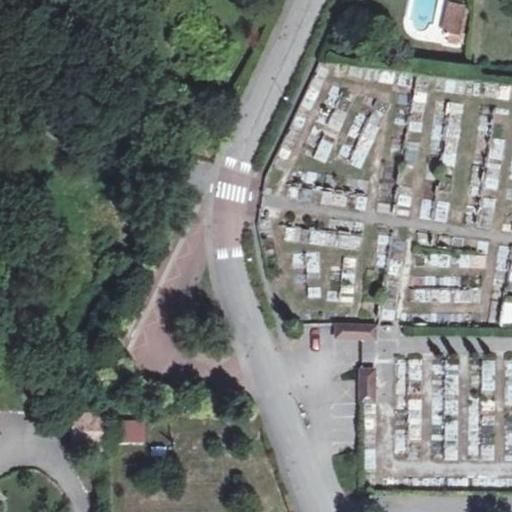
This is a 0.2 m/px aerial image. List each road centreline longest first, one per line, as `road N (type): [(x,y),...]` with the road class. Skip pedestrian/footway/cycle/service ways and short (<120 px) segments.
road 1 (unclassified): [(311,0),(229,190)]
road 2 (unclassified): [(261,350),(323,511)]
road 3 (unclassified): [(261,350),(235,283),(229,190)]
